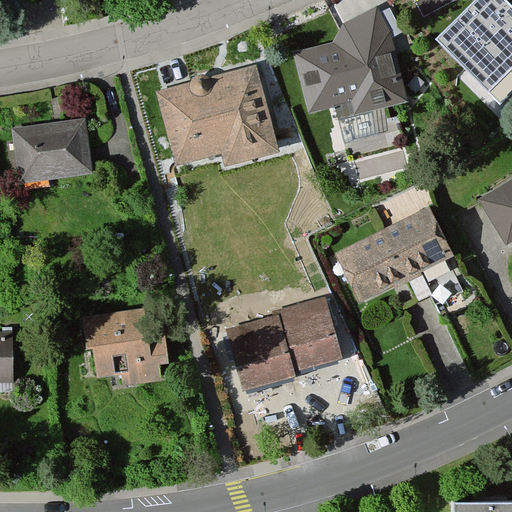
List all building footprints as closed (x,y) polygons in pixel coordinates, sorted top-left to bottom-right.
[(511,0),(432,0),(431,1),(470,56),(511,26),(511,0)] [(393,35),(298,56),(314,134),(410,113),(393,35)] [(262,71),(161,95),(181,180),(282,155),(262,71)] [(89,122),(18,134),(27,190),(98,178),(89,122)] [(511,184),(481,201),(511,257),(511,184)] [(338,254),(361,309),(461,268),(438,212),(338,254)] [(228,332),(248,397),(346,368),(326,303),(228,332)] [(152,314),(88,321),(97,393),(161,386),(152,314)] [(12,334),(0,333),(0,387),(12,387),(12,334)] [(511,511),(511,496),(453,496),(453,511),(511,511)]
